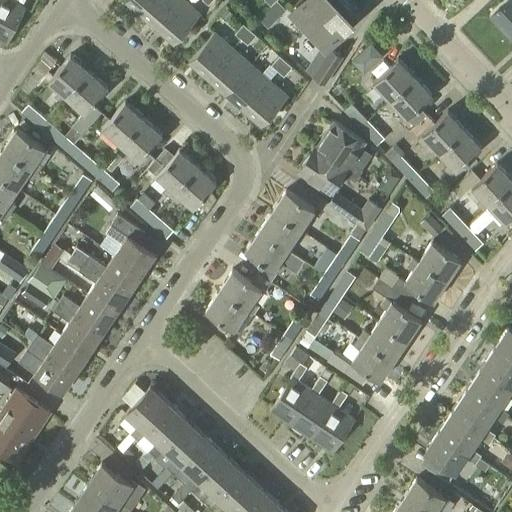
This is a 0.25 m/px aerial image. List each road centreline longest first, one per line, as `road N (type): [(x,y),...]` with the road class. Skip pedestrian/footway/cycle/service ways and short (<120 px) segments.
road 1 (residential): [(328,507),(399,408),(417,397),(511,257)]
road 2 (residential): [(328,507),(142,341)]
road 3 (residential): [(253,166),(66,6)]
road 4 (residential): [(142,341),(253,166)]
road 5 (residential): [(29,511),(142,341)]
